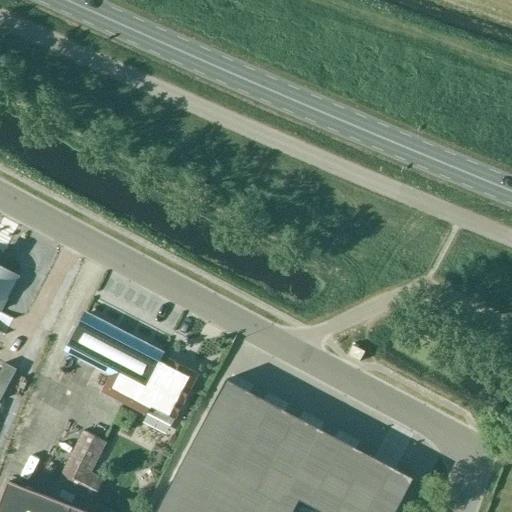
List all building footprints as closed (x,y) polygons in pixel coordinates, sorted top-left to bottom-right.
[(0,310),(18,276),(0,266),(0,310)] [(82,315),(63,351),(111,375),(102,391),(170,426),(193,381),(189,371),(168,360),(165,366),(158,362),(161,356),(82,315)] [(358,362),(362,355),(364,352),(351,345),(346,356),(358,362)] [(5,364),(0,372),(0,399),(1,400),(17,370),(5,364)] [(211,390),(167,511),(294,511),(295,511),(298,511),(390,511),(404,475),(356,458),(357,454),(319,441),(321,437),(283,424),(284,420),(247,407),(248,403),(211,390)] [(106,442),(82,430),(55,484),(91,502),(103,479),(91,473),(106,442)] [(85,511),(7,482),(0,501),(0,511),(85,511)]
